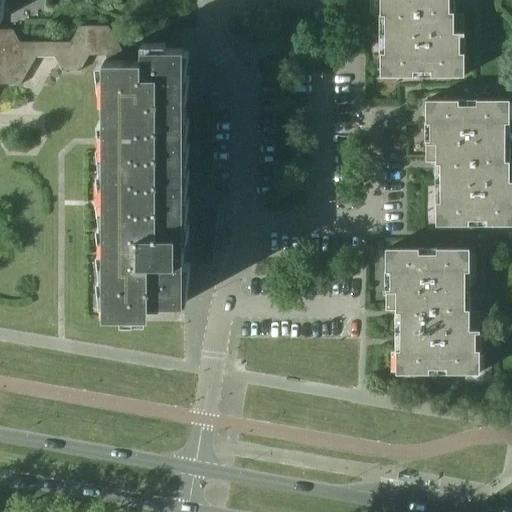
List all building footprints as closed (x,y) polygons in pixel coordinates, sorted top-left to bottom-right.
[(453,14),(453,13),(448,13),(448,0),(369,0),(370,14),(379,14),(379,36),(384,36),(384,54),(380,54),(380,76),(412,76),(412,71),(431,71),(431,76),(463,76),(463,54),(459,54),(459,36),(463,36),(463,15),(453,14)] [(0,84),(20,85),(36,57),(54,57),(62,71),(80,71),(89,56),(106,56),(106,61),(146,61),(146,52),(123,52),(108,26),(80,26),(71,42),(19,42),(12,30),(0,29),(0,84)] [(184,209),(184,181),(184,49),(146,49),(146,52),(146,61),(106,61),(104,61),(104,124),(104,316),(141,316),(141,299),(145,299),(145,303),(184,303),(184,262),(191,262),(191,263),(192,263),(210,263),(210,227),(208,227),(209,218),(210,218),(210,208),(192,208),(192,207),(191,207),(191,209),(184,209)] [(486,225),(511,225),(511,163),(508,163),(508,162),(504,162),(504,123),(508,123),(508,100),(476,100),(476,106),(458,106),(458,100),(425,100),(425,123),(430,123),(430,141),(425,141),(425,162),(434,162),(434,184),(440,184),(440,202),(436,202),(436,225),(468,225),(468,220),(486,220),(486,225)] [(446,373),(479,373),(479,351),(474,351),(474,333),(479,333),(479,312),(468,312),(468,310),(464,310),(464,271),(468,271),(468,249),(436,249),(436,254),(418,254),(418,249),(385,249),(385,272),(390,272),(390,290),(385,290),(385,311),(394,311),(394,333),(400,333),(400,351),(396,351),(396,373),(428,373),(428,368),(446,368),(446,373)]
